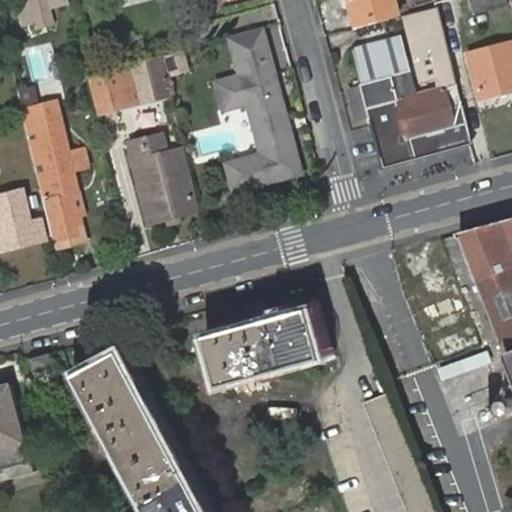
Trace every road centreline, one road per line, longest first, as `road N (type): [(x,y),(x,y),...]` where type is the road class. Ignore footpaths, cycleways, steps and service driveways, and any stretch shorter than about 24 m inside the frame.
road 1 (secondary): [(0,325),(356,227)]
road 2 (residential): [(295,0),(356,227)]
road 3 (secondary): [(356,227),(511,185)]
